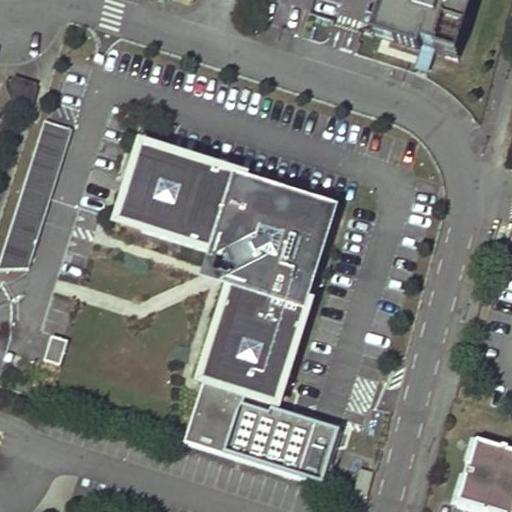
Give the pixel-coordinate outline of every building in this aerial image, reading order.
[(402,0),(383,0),(373,35),(390,40),(402,0)] [(402,0),(390,40),(448,59),(466,0),(402,0)] [(36,86),(13,79),(12,83),(7,81),(6,84),(5,88),(5,92),(6,97),(9,102),(13,106),(17,109),(22,111),(27,113),(31,113),(38,91),(34,90),(36,86)] [(45,123),(9,236),(35,245),(72,131),(45,123)] [(237,280),(203,386),(245,399),(279,410),(312,304),(304,301),(310,285),(311,285),(332,217),(265,196),(264,197),(248,192),(251,184),(144,151),(120,225),(226,259),(230,258),(240,279),(237,280)] [(9,236),(0,263),(0,271),(28,270),(35,245),(9,236)] [(68,344),(52,339),(45,364),(60,369),(68,344)] [(245,399),(203,386),(184,445),(305,483),(323,429),(283,416),(282,421),(243,408),(245,399)] [(511,511),(511,453),(508,453),(509,451),(504,449),(503,451),(486,446),(485,443),(485,442),(483,441),(482,440),(480,440),(477,441),(475,442),(474,443),(474,444),(474,445),(474,448),(474,449),(476,451),(471,468),(469,467),(466,479),(467,480),(462,497),(456,505),(469,506),(484,511),(511,511)]
